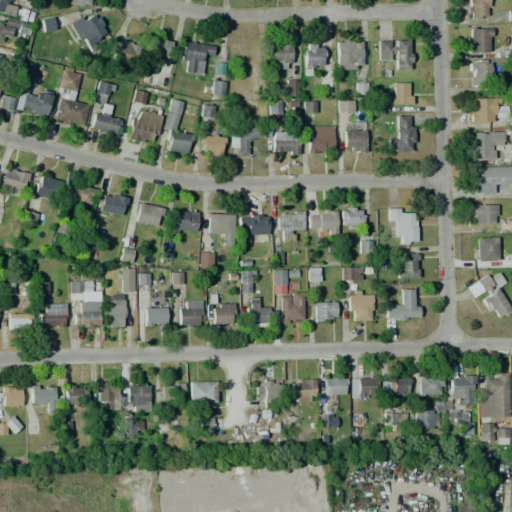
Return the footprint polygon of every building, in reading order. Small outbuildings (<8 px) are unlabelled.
[(0,0),(5,0),(5,3),(14,5),(12,16),(0,13),(0,0)] [(485,0),(486,18),(467,19),(466,0),(485,0)] [(106,35),(82,49),(67,23),(91,9),(106,35)] [(0,24),(3,16),(29,24),(27,32),(9,27),(4,44),(0,42),(0,24)] [(41,32),(52,31),(52,19),(40,19),(41,32)] [(490,53),(467,53),(467,27),(489,27),(490,53)] [(170,41),(166,59),(147,55),(150,37),(170,41)] [(141,44),(136,66),(105,59),(109,38),(141,44)] [(410,40),(409,69),(392,69),(392,59),(375,59),(376,39),(410,40)] [(183,40),(213,45),(211,56),(201,54),(197,76),(177,73),(183,40)] [(361,69),(335,70),(335,42),(360,41),(361,69)] [(290,69),(267,69),(267,44),(290,43),(290,69)] [(256,44),(257,65),(247,65),(247,80),(228,81),(228,45),(256,44)] [(323,68),(302,68),(302,44),(323,44),(323,68)] [(489,86),(468,87),(467,60),(488,59),(489,86)] [(76,100),(87,103),(80,129),(49,122),(62,68),(83,74),(76,100)] [(23,69),(34,71),(29,91),(50,97),(44,117),(13,108),(23,69)] [(331,95),(311,96),(309,70),(330,69),(331,95)] [(296,79),(296,96),(279,97),(278,79),(296,79)] [(223,81),(222,96),(209,95),(210,80),(223,81)] [(97,81),(106,83),(101,102),(92,99),(97,81)] [(394,82),(410,82),(411,103),(386,104),(386,93),(394,93),(394,82)] [(0,109),(11,110),(12,97),(0,96),(0,109)] [(173,131),(188,133),(185,154),(167,150),(169,140),(160,139),(166,98),(180,101),(173,131)] [(492,98),(492,121),(468,122),(467,99),(492,98)] [(351,100),(352,112),(335,112),(334,100),(351,100)] [(101,102),(111,104),(108,114),(118,116),(114,135),(85,128),(89,109),(99,111),(101,102)] [(132,108),(159,115),(152,145),(125,138),(132,108)] [(395,115),(412,115),(412,152),(386,152),(386,134),(395,134),(395,115)] [(331,125),(332,151),(305,152),(304,126),(331,125)] [(262,127),(262,136),(245,136),(246,154),(229,154),(229,128),(262,127)] [(297,129),(297,155),(270,154),(270,129),(297,129)] [(364,152),(342,153),(341,130),(363,129),(364,152)] [(501,131),(501,149),(491,149),(492,158),(472,159),(471,133),(501,131)] [(223,135),(222,156),(198,154),(200,133),(223,135)] [(470,166),(511,166),(511,198),(509,198),(509,185),(493,185),(493,194),(479,194),(479,187),(470,188),(470,166)] [(27,173),(22,192),(0,186),(0,178),(3,167),(27,173)] [(60,181),(55,201),(32,195),(38,175),(60,181)] [(93,189),(89,205),(65,199),(68,183),(93,189)] [(125,198),(121,216),(98,210),(102,192),(125,198)] [(166,208),(162,227),(130,219),(134,200),(166,208)] [(170,204),(197,208),(193,236),(166,232),(170,204)] [(495,204),(495,224),(471,224),(471,205),(495,204)] [(338,225),(338,207),(361,206),(362,225),(338,225)] [(385,208),(405,208),(405,217),(415,217),(415,243),(396,243),(395,234),(386,234),(385,208)] [(334,210),(335,233),(306,234),(305,211),(334,210)] [(274,212),(292,211),(301,211),(301,221),(301,231),(293,231),(293,242),(275,242),(275,232),(274,222),(274,212)] [(205,234),(206,213),(232,214),(231,246),(222,246),(222,235),(205,234)] [(266,233),(246,233),(246,242),(235,242),(235,215),(266,215),(266,233)] [(501,237),(502,256),(489,256),(489,261),(469,261),(469,238),(501,237)] [(118,260),(129,263),(132,250),(120,248),(118,260)] [(210,252),(210,260),(210,268),(197,268),(196,260),(196,252),(210,252)] [(417,278),(396,278),(395,253),(416,253),(417,278)] [(358,266),(359,280),(339,281),(338,267),(358,266)] [(116,267),(131,267),(130,291),(115,291),(116,267)] [(318,267),(318,281),(305,281),(304,268),(318,267)] [(253,293),(238,294),(236,270),(252,269),(253,293)] [(503,284),(496,288),(510,310),(496,319),(477,290),(470,295),(465,288),(493,269),(503,284)] [(272,271),(281,271),(281,292),(272,292),(272,271)] [(180,273),(170,273),(171,285),(181,285),(180,273)] [(68,281),(90,280),(90,293),(68,294),(68,281)] [(399,289),(417,288),(418,317),(383,319),(383,299),(400,299),(399,289)] [(345,291),(357,290),(358,300),(369,300),(370,320),(346,321),(345,291)] [(301,321),(278,322),(277,292),(300,291),(301,321)] [(243,298),(255,297),(255,306),(267,306),(267,324),(243,324),(243,298)] [(124,326),(104,327),(102,301),(122,300),(124,326)] [(183,301),(199,300),(201,324),(177,325),(176,309),(184,309),(183,301)] [(77,301),(97,301),(98,327),(78,327),(78,336),(68,337),(67,319),(77,319),(77,301)] [(312,302),(334,301),(335,321),(313,322),(312,302)] [(232,302),(233,323),(205,324),(204,303),(232,302)] [(64,303),(64,326),(37,327),(37,304),(64,303)] [(142,326),(142,307),(164,306),(165,325),(142,326)] [(3,310),(32,310),(32,331),(3,331),(3,310)] [(408,375),(408,394),(380,394),(380,375),(408,375)] [(472,375),(472,406),(456,406),(456,398),(449,398),(449,375),(472,375)] [(483,376),(505,375),(507,416),(476,417),(476,395),(483,395),(483,376)] [(378,376),(378,397),(348,397),(348,377),(378,376)] [(417,376),(442,376),(441,394),(416,394),(417,376)] [(313,378),(313,401),(290,401),(290,378),(313,378)] [(345,378),(346,394),(323,395),(322,378),(345,378)] [(278,380),(279,408),(262,408),(262,399),(254,399),(253,381),(278,380)] [(117,409),(96,410),(96,381),(116,381),(117,409)] [(214,381),(215,402),(189,403),(188,382),(214,381)] [(52,384),(53,411),(45,411),(45,402),(29,403),(29,385),(52,384)] [(85,384),(86,404),(64,404),(63,385),(85,384)] [(158,384),(184,384),(185,403),(158,404),(158,384)] [(125,385),(148,386),(148,412),(125,412),(125,385)] [(0,387),(20,387),(21,406),(0,406),(0,387)] [(442,409),(442,429),(413,429),(413,410),(442,409)] [(382,412),(398,413),(398,430),(382,429),(382,412)] [(337,414),(337,427),(321,427),(321,414),(337,414)] [(1,417),(18,416),(19,434),(0,434),(0,426),(1,426),(1,417)] [(212,436),(199,436),(199,417),(211,417),(212,436)] [(123,419),(139,419),(140,434),(123,434),(123,419)] [(507,423),(508,443),(478,443),(477,423),(507,423)]
